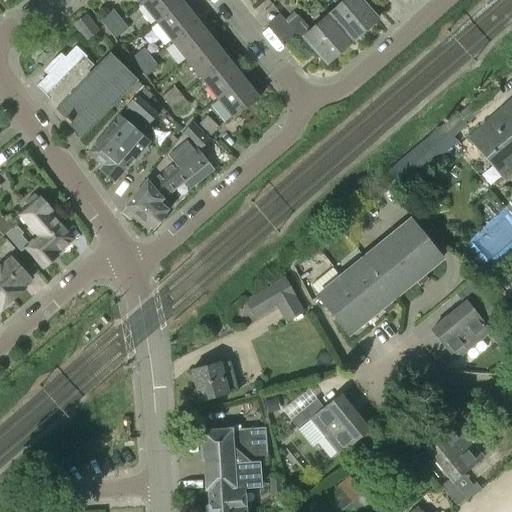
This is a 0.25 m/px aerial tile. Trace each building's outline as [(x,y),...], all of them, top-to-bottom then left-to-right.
[(180,0),(144,0),(140,4),(155,23),(182,2),(180,0)] [(351,42),(376,20),(365,8),(371,3),(367,0),(345,0),(346,0),(328,16),(351,42)] [(197,21),(182,2),(155,23),(170,42),(197,21)] [(107,30),(120,19),(113,10),(100,21),(107,30)] [(86,42),(99,32),(86,14),(72,25),(86,42)] [(351,42),(328,16),(311,31),(298,16),(288,25),(311,55),(315,51),(327,64),(351,42)] [(120,19),(107,30),(114,39),(127,29),(120,19)] [(197,21),(170,42),(186,61),(212,40),(197,21)] [(212,40),(186,61),(201,80),(227,59),(212,40)] [(50,62),(42,71),(47,75),(35,86),(48,99),(49,98),(58,106),(56,109),(64,117),(63,119),(80,136),(134,81),(109,56),(89,76),(85,72),(92,66),(84,59),(86,57),(75,46),(64,58),(60,54),(50,62)] [(137,68),(151,58),(143,48),(130,59),(137,68)] [(151,58),(137,68),(145,77),(158,67),(151,58)] [(227,59),(201,80),(216,100),(243,79),(227,59)] [(258,98),(243,79),(216,100),(232,119),(258,98)] [(484,112),(503,95),(494,85),(457,117),(466,126),(483,111),(484,112)] [(168,107),(181,96),(174,87),(160,98),(168,107)] [(127,106),(145,122),(149,125),(158,114),(136,95),(127,106)] [(188,105),(181,96),(168,107),(175,116),(188,105)] [(511,98),(467,139),(502,178),(511,169),(511,98)] [(136,132),(118,116),(87,153),(103,166),(99,170),(100,171),(113,157),(117,160),(127,150),(124,147),(136,132)] [(210,136),(212,134),(218,128),(206,116),(198,125),(210,136)] [(145,122),(136,132),(124,147),(127,150),(117,160),(113,157),(100,171),(114,182),(148,143),(145,141),(154,130),(149,125),(145,122)] [(206,163),(208,159),(209,157),(203,151),(199,154),(197,152),(210,141),(192,124),(177,139),(165,154),(166,155),(164,158),(184,182),(189,189),(212,171),(206,163)] [(452,139),(441,126),(387,172),(403,190),(456,143),(452,139)] [(184,182),(164,158),(124,207),(125,208),(120,214),(145,234),(151,228),(152,229),(164,214),(171,204),(165,197),(184,182)] [(37,197),(35,194),(26,202),(29,206),(19,215),(35,233),(40,239),(57,224),(48,214),(51,212),(37,197)] [(410,220),(378,246),(409,285),(441,258),(411,222),(410,220)] [(25,242),(20,236),(12,243),(20,252),(24,248),(42,269),(56,256),(54,253),(70,239),(57,224),(40,239),(35,233),(25,242)] [(12,243),(20,236),(22,234),(15,226),(5,235),(12,243)] [(409,285),(378,246),(347,271),(378,310),(409,285)] [(22,286),(29,279),(10,257),(0,265),(0,287),(11,300),(24,289),(22,286)] [(347,335),(378,310),(347,271),(316,297),(347,335)] [(286,320),(303,310),(285,276),(246,298),(256,316),(277,304),(286,320)] [(0,309),(11,300),(0,287),(0,309)] [(504,330),(498,320),(490,307),(476,315),(465,302),(430,330),(454,360),(489,332),(494,338),(504,330)] [(511,378),(511,360),(510,358),(500,367),(511,379),(511,378)] [(191,370),(200,402),(227,395),(226,392),(236,390),(228,361),(219,364),(218,362),(191,370)] [(368,430),(339,395),(323,409),(316,399),(290,421),(298,430),(310,420),(338,454),(368,430)] [(266,414),(279,411),(276,399),(263,402),(266,414)] [(474,482),(461,492),(452,482),(481,458),(453,423),(423,447),(449,479),(440,487),(456,506),(466,498),(467,500),(480,490),(474,482)] [(207,491),(243,488),(260,487),(258,464),(267,464),(265,428),(231,430),(231,429),(200,431),(204,491),(207,491)] [(270,497),(281,497),(280,477),(268,478),(270,497)] [(305,511),(369,511),(374,509),(348,477),(305,511)] [(244,511),(243,488),(207,491),(208,511),(244,511)]
